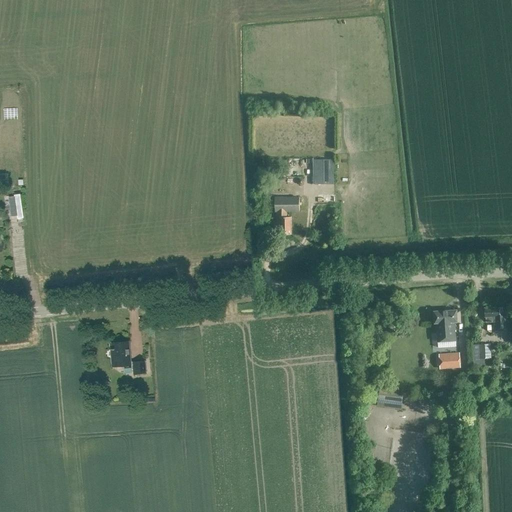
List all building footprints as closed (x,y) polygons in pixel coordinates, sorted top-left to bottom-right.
[(334,184),(334,158),(313,158),(314,184),(334,184)] [(291,216),(286,216),(286,211),(300,211),(300,197),(275,198),(275,211),(277,211),(277,228),(280,228),(280,235),(292,234),(291,216)] [(509,330),(508,311),(504,311),(504,307),(485,308),(485,317),(486,317),(487,322),(493,322),(493,331),(509,330)] [(457,322),(457,310),(434,311),(435,323),(437,323),(438,341),(455,340),(454,322),(457,322)] [(145,373),(144,361),(130,362),(128,341),(111,343),(114,367),(133,365),(133,374),(145,373)] [(491,343),(479,343),(479,358),(492,357),(491,343)] [(461,371),(461,367),(460,353),(439,355),(440,368),(453,368),(454,372),(461,371)] [(380,389),(378,401),(402,404),(403,393),(380,389)] [(465,403),(454,404),(456,422),(466,421),(465,403)]
